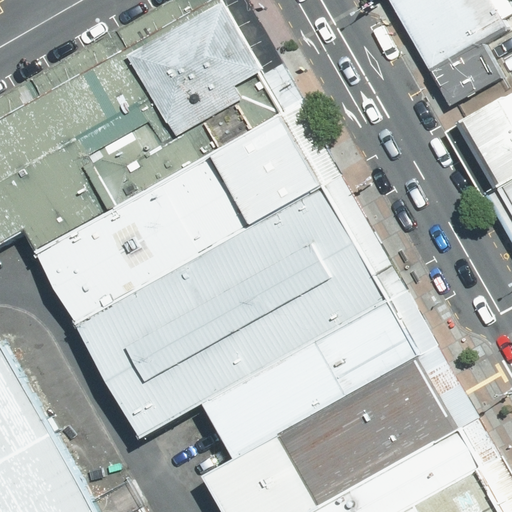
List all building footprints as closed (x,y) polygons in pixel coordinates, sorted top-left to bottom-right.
[(511,0),(396,0),(452,101),(500,75),(480,39),(507,25),(502,15),(511,9),(511,0)] [(38,255),(287,117),(223,4),(0,127),(0,253),(27,239),(38,255)] [(511,75),(447,112),(489,186),(511,173),(511,75)] [(85,324),(327,189),(287,117),(38,255),(79,327),(85,324)] [(511,186),(501,193),(511,212),(511,186)] [(393,307),(327,189),(85,324),(151,442),(214,407),(393,307)] [(424,361),(393,307),(214,407),(244,461),(424,361)] [(101,511),(6,341),(0,344),(0,511),(101,511)] [(319,511),(463,432),(424,361),(244,461),(208,481),(225,511),(319,511)] [(407,511),(484,469),(463,432),(319,511),(407,511)] [(508,511),(484,469),(407,511),(508,511)]
